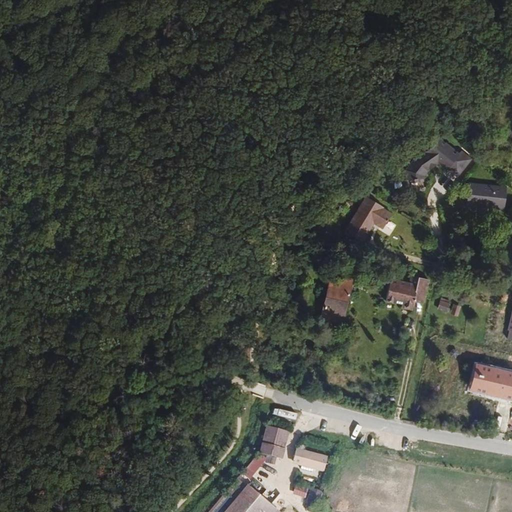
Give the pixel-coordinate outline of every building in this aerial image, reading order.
[(472,170),(485,152),(475,145),(473,148),(452,133),(443,140),(446,142),(428,155),(419,167),(421,177),(439,174),(439,171),(443,166),(442,165),(446,159),(451,158),(460,165),(462,163),(472,170)] [(368,177),(374,182),(381,175),(375,170),(368,177)] [(511,186),(510,186),(510,188),(496,187),(496,185),(484,184),(483,192),(486,193),(485,197),(483,197),(482,206),(493,207),(494,205),(508,207),(508,209),(511,209),(511,186)] [(380,227),(384,229),(389,221),(394,224),(400,212),(395,209),(396,206),(379,197),(363,229),(376,236),(380,227)] [(312,223),(310,232),(321,235),(323,225),(312,223)] [(380,238),(384,229),(380,227),(376,236),(380,238)] [(389,268),(384,288),(398,291),(398,296),(414,298),(422,286),(423,266),(410,263),(409,271),(389,268)] [(346,277),(313,271),(312,280),(318,281),(316,301),(335,306),(338,288),(345,289),(346,277)] [(459,291),(452,290),(451,298),(458,299),(459,291)] [(511,362),(475,356),(471,378),(511,385),(511,362)] [(511,385),(471,378),(468,386),(511,394),(511,385)] [(270,420),(261,454),(285,461),(295,426),(270,420)] [(301,460),(299,465),(312,469),(313,463),(321,465),(325,454),(297,447),(293,458),(301,460)] [(295,473),(293,479),(305,483),(307,476),(295,473)] [(305,495),(316,498),(322,480),(311,477),(305,495)] [(243,480),(215,511),(220,511),(246,483),(243,480)] [(246,483),(220,511),(278,511),(280,511),(246,483)]
